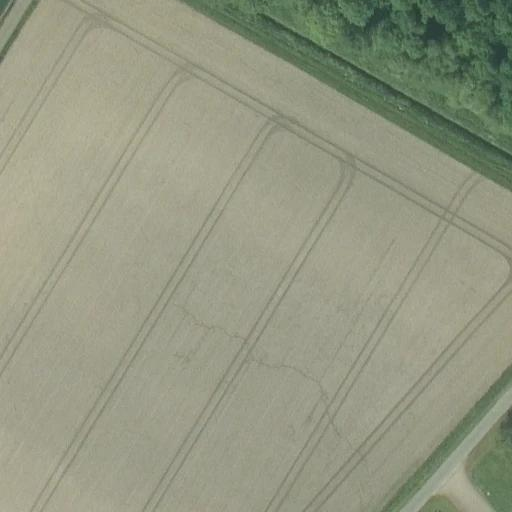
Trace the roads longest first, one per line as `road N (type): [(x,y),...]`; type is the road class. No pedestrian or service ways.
road 1 (unclassified): [(511,132),(283,0)]
road 2 (unclassified): [(403,511),(511,392)]
